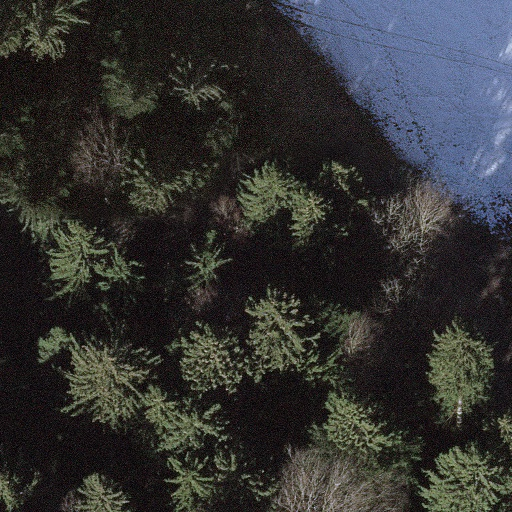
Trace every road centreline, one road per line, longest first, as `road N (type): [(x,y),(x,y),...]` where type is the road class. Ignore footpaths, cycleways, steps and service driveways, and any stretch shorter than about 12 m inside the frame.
road 1 (track): [(237,0),(316,87),(453,271),(511,265)]
road 2 (track): [(511,405),(453,271)]
